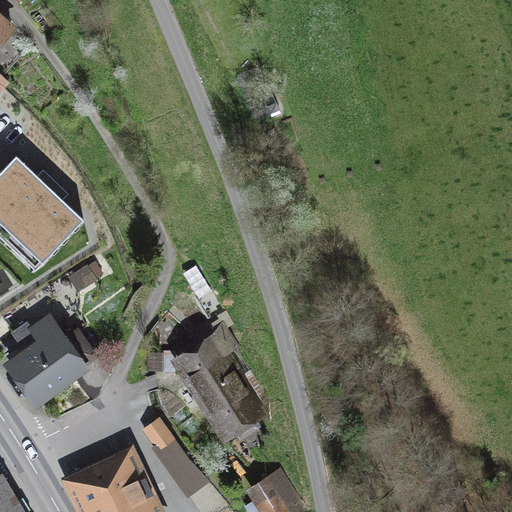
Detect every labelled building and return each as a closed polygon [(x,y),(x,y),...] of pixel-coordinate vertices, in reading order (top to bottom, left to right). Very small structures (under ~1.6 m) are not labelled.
[(0,37),(11,25),(7,22),(9,19),(0,11),(0,37)] [(18,111),(0,125),(0,136),(13,153),(37,135),(18,111)] [(16,155),(0,172),(0,222),(6,229),(0,234),(0,236),(15,251),(22,244),(42,263),(83,219),(16,155)] [(87,266),(70,277),(78,290),(95,279),(87,266)] [(26,350),(10,361),(36,398),(94,355),(77,332),(63,341),(47,318),(31,330),(27,324),(14,333),(26,350)] [(205,345),(181,361),(225,431),(258,411),(230,367),(234,365),(227,353),(237,346),(224,326),(202,339),(205,345)] [(188,492),(205,477),(180,449),(158,419),(145,428),(188,492)] [(70,475),(87,511),(152,511),(127,457),(94,473),(90,466),(70,475)] [(283,472),(252,491),(265,511),(300,511),(306,509),(283,472)] [(20,511),(2,479),(0,480),(0,511),(20,511)]
